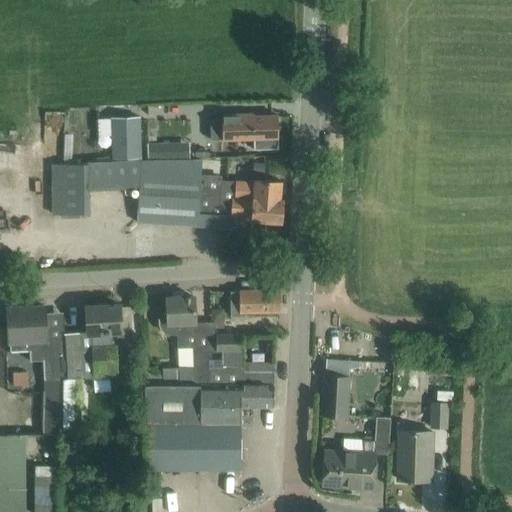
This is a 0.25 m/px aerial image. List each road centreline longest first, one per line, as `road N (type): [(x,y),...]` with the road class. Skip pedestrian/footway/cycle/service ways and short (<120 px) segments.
road 1 (unclassified): [(303,266),(0,285)]
road 2 (tertiary): [(303,266),(314,0)]
road 3 (tertiary): [(292,504),(303,266)]
